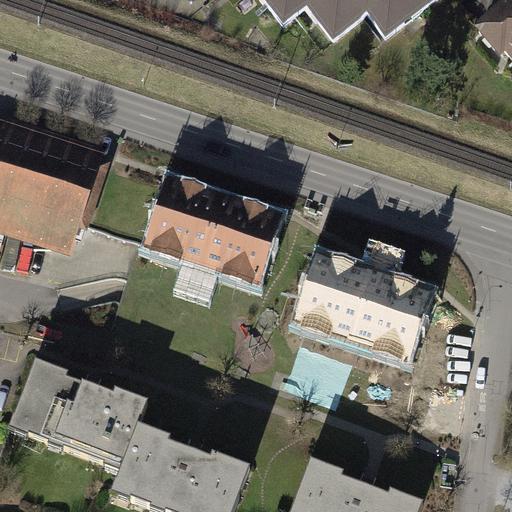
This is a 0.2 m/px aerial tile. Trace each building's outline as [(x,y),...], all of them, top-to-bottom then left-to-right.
[(270,0),(289,23),(307,9),(330,36),(362,8),(382,32),(419,0),(270,0)] [(511,0),(505,0),(473,27),(504,64),(511,58),(511,59),(511,0)] [(0,121),(0,220),(68,242),(97,152),(0,121)] [(267,217),(157,183),(137,249),(247,283),(267,217)] [(425,295),(314,261),(294,327),(405,360),(425,295)] [(95,393),(40,373),(17,437),(132,480),(121,511),(124,511),(248,511),(260,482),(194,458),(152,443),(161,418),(95,393)] [(373,490),(321,474),(309,511),(429,511),(431,507),(373,490)]
